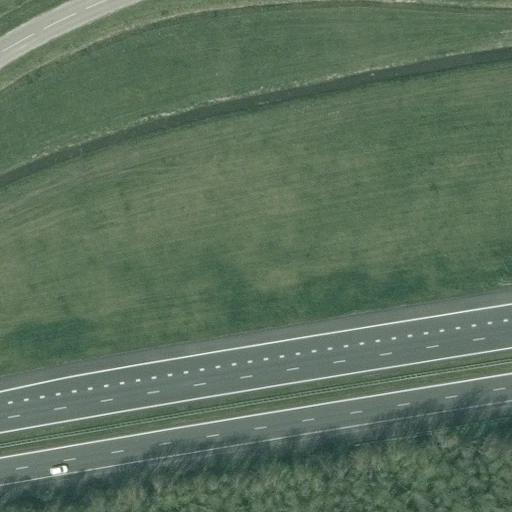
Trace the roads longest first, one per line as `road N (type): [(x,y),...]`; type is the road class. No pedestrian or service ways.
road 1 (motorway): [(511,334),(0,420)]
road 2 (motorway): [(0,472),(511,389)]
road 3 (secondary): [(0,53),(108,0)]
